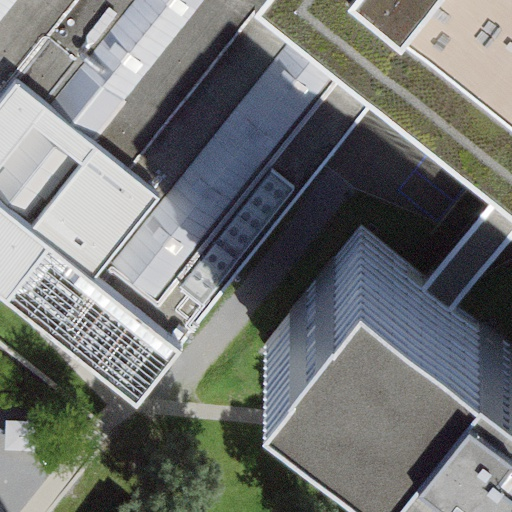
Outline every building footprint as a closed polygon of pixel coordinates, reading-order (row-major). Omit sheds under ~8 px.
[(248,0),(62,0),(0,78),(0,179),(65,229),(248,0)] [(0,0),(0,78),(62,0),(0,0)] [(452,0),(248,0),(65,229),(0,179),(0,271),(35,302),(148,383),(452,0)] [(511,0),(296,0),(511,163),(511,0)] [(511,221),(511,165),(418,277),(446,300),(511,221)] [(362,232),(265,352),(355,424),(367,434),(409,468),(428,484),(440,493),(463,511),(511,511),(511,353),(446,300),(418,277),(362,232)] [(409,468),(357,511),(420,511),(440,493),(409,468)]
